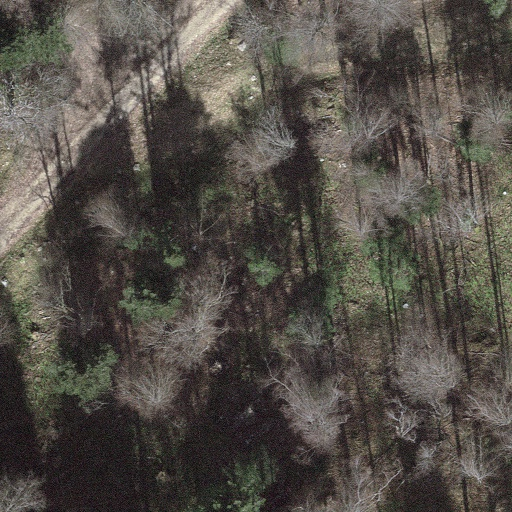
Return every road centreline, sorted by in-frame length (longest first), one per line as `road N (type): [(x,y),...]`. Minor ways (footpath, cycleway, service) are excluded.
road 1 (track): [(96,158),(323,56),(511,31)]
road 2 (track): [(255,0),(0,254)]
